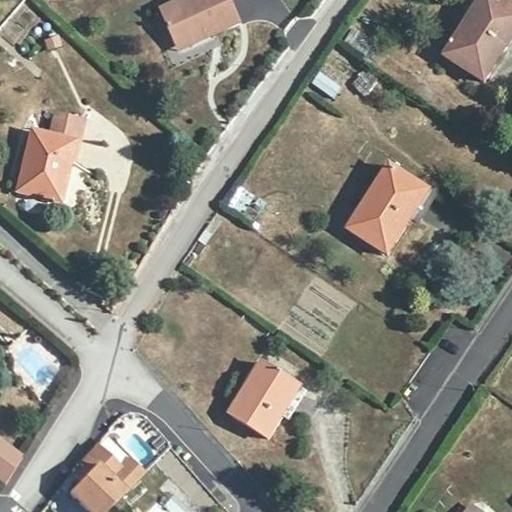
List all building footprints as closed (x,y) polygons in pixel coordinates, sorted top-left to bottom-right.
[(243,21),(233,0),(186,0),(163,10),(181,49),(243,21)] [(487,0),(450,58),(488,87),(511,50),(511,10),(497,0),(487,0)] [(347,42),(366,53),(372,41),(353,30),(347,42)] [(362,70),(352,87),(367,96),(377,79),(362,70)] [(311,87),(335,98),(341,83),(317,73),(311,87)] [(62,205),(85,125),(59,118),(54,138),(34,133),(19,192),(62,205)] [(353,232),(394,260),(434,193),(396,167),(353,232)] [(268,366),(233,417),(271,443),(307,393),(268,366)] [(148,469),(170,444),(138,417),(117,442),(148,469)] [(0,440),(0,480),(4,484),(20,457),(0,440)] [(68,494),(85,511),(106,511),(140,479),(125,463),(117,471),(95,449),(76,467),(86,477),(68,494)]
